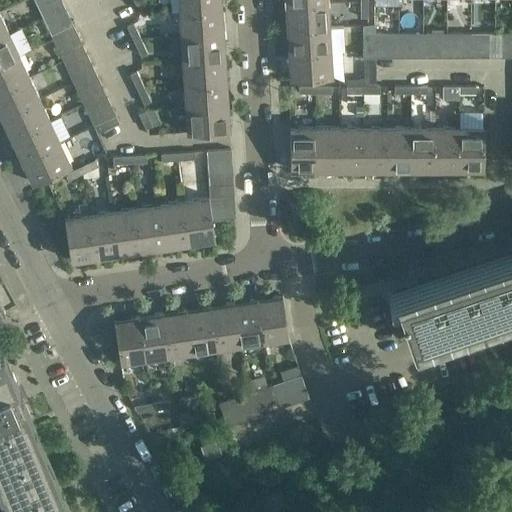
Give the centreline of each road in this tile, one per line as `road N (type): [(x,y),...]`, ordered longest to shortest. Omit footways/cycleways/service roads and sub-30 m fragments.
road 1 (residential): [(268,261),(254,0)]
road 2 (residential): [(164,511),(44,298)]
road 3 (residential): [(44,298),(268,261)]
road 4 (residential): [(291,258),(372,248),(511,210)]
road 5 (residential): [(511,322),(370,370)]
road 6 (residential): [(291,258),(326,386)]
